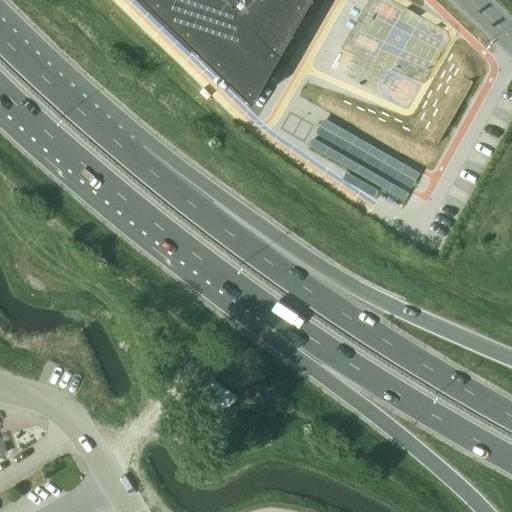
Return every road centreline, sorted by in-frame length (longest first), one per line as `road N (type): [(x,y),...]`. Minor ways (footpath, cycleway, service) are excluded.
road 1 (trunk): [(511,412),(275,263),(149,161)]
road 2 (trunk): [(511,356),(372,296),(149,161)]
road 3 (trunk): [(0,98),(118,204),(264,317)]
road 4 (trunk): [(264,317),(486,511)]
road 5 (trunk): [(264,317),(511,460)]
road 6 (trunk): [(149,161),(0,28)]
road 7 (unclassified): [(130,511),(74,423),(0,386)]
